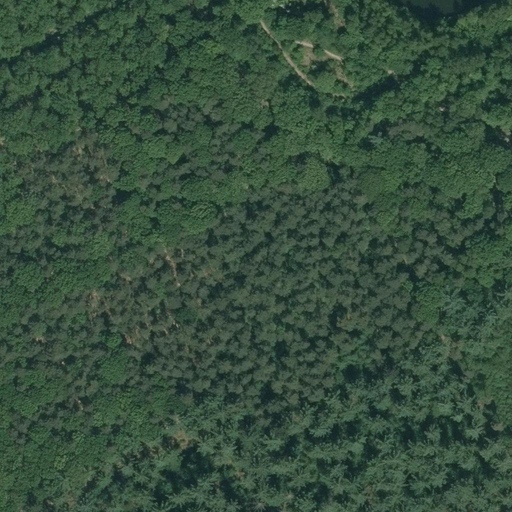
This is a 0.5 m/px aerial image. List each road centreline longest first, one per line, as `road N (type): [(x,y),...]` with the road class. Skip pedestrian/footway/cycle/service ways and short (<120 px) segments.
road 1 (track): [(511,482),(341,162)]
road 2 (unclassified): [(193,0),(230,68),(294,138),(406,180)]
